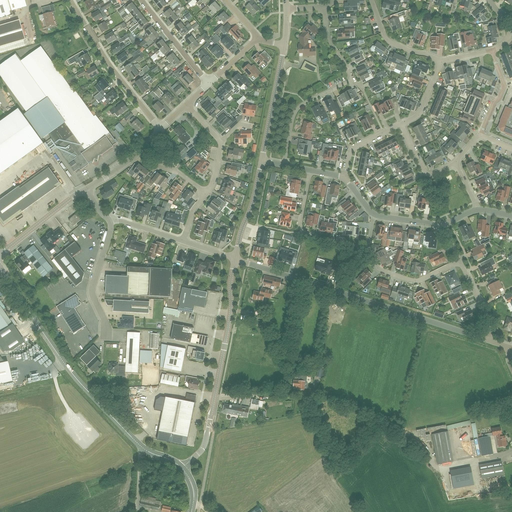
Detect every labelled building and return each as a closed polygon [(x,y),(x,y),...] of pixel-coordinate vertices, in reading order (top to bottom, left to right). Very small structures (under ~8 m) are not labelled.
[(0,0),(0,46),(14,43),(24,40),(19,20),(8,23),(8,24),(0,26),(0,19),(12,15),(11,11),(7,0),(0,0)] [(94,2),(97,0),(89,0),(85,3),(90,10),(96,6),(94,2)] [(161,10),(167,5),(163,0),(162,0),(157,5),(161,10)] [(253,15),(260,10),(252,2),(253,1),(251,0),(245,0),(249,4),(246,7),(253,15)] [(347,4),(345,4),(345,11),(354,11),(357,11),(357,10),(357,4),(359,4),(359,0),(352,1),(352,4),(347,4)] [(389,0),(390,1),(385,0),(384,0),(382,8),(392,11),(394,5),(399,6),(400,1),(398,0),(389,0)] [(454,13),(455,9),(457,2),(454,1),(453,0),(446,0),(446,3),(452,5),(451,8),(450,12),(454,13)] [(463,10),(470,12),(472,6),(469,5),(469,0),(461,0),(460,6),(464,7),(463,10)] [(112,5),(110,1),(100,7),(102,10),(107,6),(108,7),(112,5)] [(212,16),(220,8),(215,3),(209,8),(212,11),(210,13),(212,16)] [(130,13),(136,8),(132,4),(126,8),(130,13)] [(469,14),(472,15),(474,18),(475,17),(477,20),(486,13),(482,7),(476,12),(474,9),(475,7),(472,6),(470,12),(469,14)] [(134,18),(140,13),(136,8),(130,13),(134,18)] [(168,19),(174,14),(170,9),(164,14),(168,19)] [(103,18),(106,16),(103,10),(100,12),(99,11),(92,15),(96,22),(102,18),(103,18)] [(179,11),(176,13),(174,14),(168,19),(172,24),(178,19),(175,16),(180,12),(179,11)] [(398,19),(403,17),(406,16),(404,11),(391,16),(392,20),(389,21),(393,32),(402,29),(398,19)] [(224,23),(229,18),(224,12),(219,17),(218,16),(216,18),(218,21),(220,19),(224,23)] [(52,13),(48,14),(43,15),(40,16),(41,21),(45,20),(47,28),(55,25),(52,13)] [(138,23),(144,18),(140,13),(134,18),(138,23)] [(340,25),(344,25),(350,24),(351,24),(351,20),(355,20),(355,14),(349,14),(345,14),(345,18),(340,18),(340,25)] [(142,28),(148,23),(144,18),(138,23),(142,28)] [(106,26),(110,24),(108,21),(105,23),(98,27),(102,33),(109,29),(106,26)] [(127,27),(124,23),(115,28),(117,31),(123,28),(124,29),(127,27)] [(179,32),(185,28),(181,23),(175,28),(179,32)] [(197,23),(192,27),(189,24),(187,26),(185,28),(179,32),(183,37),(193,29),(194,31),(200,27),(197,23)] [(489,33),(497,32),(496,26),(489,27),(489,24),(483,25),(485,30),(488,30),(489,33)] [(223,28),(224,27),(221,25),(216,29),(214,32),(216,34),(219,32),(223,28)] [(305,29),(302,32),(304,33),(309,38),(309,39),(313,35),(315,37),(320,32),(314,26),(312,29),(308,26),(307,26),(307,25),(304,28),(305,29)] [(224,27),(223,28),(228,34),(230,32),(238,40),(243,36),(237,30),(239,29),(236,26),(233,29),(230,26),(226,29),(224,27)] [(145,40),(147,38),(149,36),(155,32),(151,27),(146,32),(147,33),(145,35),(145,36),(143,38),(145,40)] [(349,32),(353,32),(353,27),(345,28),(345,31),(338,31),(338,38),(349,38),(349,32)] [(417,37),(414,43),(422,46),(425,37),(421,35),(422,32),(416,29),(413,35),(417,37)] [(115,37),(118,35),(116,32),(113,34),(112,33),(105,37),(109,44),(116,39),(115,37)] [(155,32),(149,36),(147,38),(145,40),(140,44),(142,47),(146,44),(147,42),(149,40),(150,41),(152,40),(153,41),(159,37),(155,32)] [(467,47),(468,48),(470,47),(471,46),(474,45),(472,35),(467,36),(466,32),(460,33),(463,44),(466,43),(467,47)] [(496,38),(498,38),(497,32),(489,33),(489,37),(486,38),(488,45),(497,43),(496,38)] [(307,45),(307,40),(309,38),(304,33),(300,37),(300,45),(301,45),(307,45)] [(457,39),(460,39),(458,33),(454,34),(455,38),(448,40),(450,51),(459,49),(457,39)] [(213,37),(218,43),(221,40),(216,34),(213,37)] [(439,46),(443,47),(443,42),(444,35),(438,35),(437,38),(431,38),(431,43),(432,43),(431,49),(439,50),(439,46)] [(190,46),(196,41),(192,36),(186,41),(190,46)] [(199,46),(197,43),(202,39),(200,37),(198,40),(196,41),(190,46),(194,51),(199,46)] [(218,43),(213,37),(210,40),(215,45),(218,43)] [(229,49),(234,44),(227,37),(221,42),(225,46),(226,46),(229,49)] [(160,50),(166,45),(162,41),(156,45),(160,50)] [(373,52),(375,51),(381,56),(382,55),(386,57),(389,53),(389,52),(386,50),(381,46),(381,45),(377,42),(375,46),(373,45),(372,45),(370,48),(371,50),(373,52)] [(347,51),(350,57),(358,53),(356,50),(359,48),(356,43),(351,46),(352,48),(347,51)] [(121,49),(125,47),(123,45),(120,46),(118,44),(111,48),(115,54),(122,50),(121,49)] [(166,45),(160,50),(158,51),(152,56),(150,57),(153,60),(160,54),(162,56),(164,54),(164,55),(170,50),(166,45)] [(309,45),(307,45),(301,45),(300,45),(298,45),(298,49),(298,53),(299,53),(305,53),(305,57),(309,57),(309,56),(315,56),(315,49),(309,49),(309,45)] [(218,59),(224,53),(217,46),(214,49),(212,46),(209,49),(218,59)] [(110,133),(96,116),(94,113),(93,113),(91,110),(89,111),(72,87),(71,88),(42,47),(22,61),(17,54),(0,65),(0,74),(27,113),(25,115),(27,119),(19,109),(0,122),(0,174),(44,143),(29,124),(30,123),(42,139),(49,135),(57,147),(62,154),(74,172),(74,173),(77,170),(79,172),(81,171),(89,165),(90,165),(89,164),(92,163),(93,163),(93,164),(95,160),(98,161),(99,156),(101,155),(101,156),(113,147),(113,146),(117,143),(110,133)] [(134,58),(139,55),(141,53),(139,49),(131,55),(134,58)] [(129,58),(127,57),(131,54),(127,50),(124,52),(125,53),(118,58),(119,60),(118,61),(120,64),(121,63),(121,64),(129,58)] [(202,60),(204,63),(205,63),(206,64),(205,65),(208,68),(210,66),(210,67),(213,64),(213,63),(214,62),(211,59),(209,56),(209,57),(207,55),(208,54),(203,50),(200,53),(204,58),(202,60)] [(502,62),(511,57),(510,52),(501,55),(502,58),(501,59),(502,62)] [(80,60),(84,66),(91,62),(91,61),(92,60),(90,57),(89,58),(87,54),(81,58),(79,53),(67,60),(70,66),(80,60)] [(360,56),(358,53),(350,57),(353,62),(358,60),(359,63),(365,60),(362,55),(360,56)] [(171,63),(177,59),(173,54),(167,59),(171,63)] [(271,60),(271,58),(268,55),(266,57),(263,54),(260,56),(258,54),(252,58),(260,67),(265,63),(266,64),(269,61),(271,60)] [(389,59),(386,65),(392,67),(394,64),(397,65),(400,57),(394,54),(394,56),(390,54),(387,58),(389,59)] [(400,57),(397,65),(395,69),(398,71),(404,73),(405,72),(407,67),(403,66),(406,59),(400,57)] [(504,64),(505,67),(511,64),(511,57),(502,62),(503,65),(504,64)] [(135,69),(139,66),(138,64),(136,66),(135,65),(134,65),(133,66),(131,64),(134,62),(132,59),(129,61),(131,63),(125,68),(129,74),(135,69)] [(170,64),(166,67),(168,69),(173,65),(175,68),(181,63),(177,59),(171,63),(170,64)] [(305,62),(301,70),(317,74),(317,68),(305,62)] [(359,75),(367,72),(365,68),(367,67),(365,62),(360,65),(361,68),(356,70),(359,75)] [(423,73),(426,74),(429,68),(421,64),(415,66),(412,74),(419,77),(420,73),(423,73)] [(256,78),(261,73),(256,69),(254,71),(249,65),(243,70),(250,78),(253,75),(256,78)] [(139,74),(136,70),(140,68),(139,66),(135,69),(129,74),(133,79),(139,75),(139,74)] [(139,74),(139,75),(140,77),(150,70),(147,66),(142,70),(143,71),(139,74)] [(461,67),(464,79),(467,78),(472,77),(472,75),(473,75),(475,71),(474,67),(468,69),(467,66),(461,67)] [(87,72),(91,78),(99,74),(95,67),(87,72)] [(460,80),(464,79),(461,67),(455,68),(457,74),(453,74),(452,72),(454,80),(460,79),(460,80)] [(183,74),(181,76),(179,74),(183,70),(181,68),(174,74),(178,78),(180,76),(183,79),(189,85),(194,81),(188,75),(185,77),(183,74)] [(484,80),(487,71),(482,69),(479,75),(477,74),(474,80),(479,82),(481,78),(484,80)] [(373,78),(371,74),(372,74),(370,70),(367,72),(359,75),(362,81),(367,79),(368,81),(373,78)] [(491,86),(493,81),(490,80),(493,74),(487,71),(484,80),(487,81),(486,84),(491,86)] [(454,80),(452,72),(446,73),(447,78),(444,79),(446,85),(451,84),(451,81),(454,80)] [(247,79),(244,81),(238,74),(233,79),(238,85),(237,85),(237,86),(239,88),(240,88),(244,84),(248,88),(252,84),(247,79)] [(420,90),(422,84),(422,83),(423,81),(418,79),(419,78),(412,75),(407,86),(412,88),(412,87),(420,90)] [(136,83),(140,88),(146,84),(152,79),(149,76),(147,79),(145,76),(142,79),(136,83)] [(374,92),(376,94),(385,89),(384,86),(381,88),(379,85),(382,83),(380,78),(370,83),(371,86),(369,87),(372,93),(374,92)] [(103,95),(101,93),(109,86),(104,80),(98,85),(100,87),(97,90),(100,93),(94,98),(96,101),(103,95)] [(178,95),(184,90),(179,85),(180,84),(178,82),(175,85),(178,87),(174,91),(178,95)] [(222,87),(229,94),(233,89),(236,92),(238,90),(234,85),(232,87),(227,82),(222,87)] [(144,93),(150,89),(146,84),(140,88),(144,93)] [(157,97),(159,99),(164,94),(157,87),(153,92),(157,97)] [(222,87),(217,91),(218,92),(215,94),(224,103),(226,101),(226,100),(231,96),(229,94),(222,87)] [(357,94),(354,95),(351,90),(346,93),(350,101),(353,99),(354,102),(360,99),(357,94)] [(450,96),(452,91),(449,90),(448,93),(441,90),(439,95),(446,98),(447,95),(450,96)] [(110,103),(118,97),(113,91),(106,98),(110,103)] [(476,111),(479,106),(481,100),(482,101),(485,95),(474,91),(472,94),(470,93),(469,95),(468,95),(467,97),(469,98),(468,101),(466,105),(464,104),(463,105),(463,106),(462,108),(464,109),(463,113),(464,113),(463,117),(461,115),(459,120),(471,125),(471,123),(473,124),(473,123),(475,118),(474,117),(476,111)] [(168,93),(163,98),(169,104),(171,102),(172,102),(174,101),(174,100),(174,99),(172,96),(172,95),(170,93),(169,93),(168,93)] [(344,104),(350,101),(346,93),(340,96),(342,101),(339,102),(342,108),(346,106),(344,104)] [(103,95),(96,101),(99,104),(105,99),(103,95)] [(409,100),(410,97),(406,97),(401,95),(399,101),(401,102),(399,107),(405,109),(409,100)] [(446,98),(439,95),(437,100),(447,104),(448,102),(445,101),(446,98)] [(208,98),(204,101),(206,104),(202,107),(206,112),(213,106),(214,105),(211,102),(212,101),(208,98)] [(397,98),(394,98),(384,104),(388,112),(394,109),(391,104),(393,103),(394,105),(397,104),(397,98)] [(342,112),(336,102),(339,107),(336,109),(331,100),(325,103),(330,113),(334,111),(336,115),(342,112)] [(417,102),(413,100),(412,102),(409,100),(405,109),(410,112),(412,106),(415,108),(417,102)] [(511,100),(509,108),(505,107),(500,121),(498,126),(498,127),(497,127),(496,128),(496,129),(496,130),(497,131),(498,132),(499,132),(500,132),(501,132),(506,134),(505,135),(511,137),(511,100)] [(159,113),(164,108),(158,102),(153,107),(159,113)] [(118,111),(121,115),(128,109),(123,103),(115,110),(113,107),(106,113),(109,117),(112,114),(113,115),(118,111)] [(373,106),(377,112),(378,115),(381,113),(383,116),(388,113),(388,112),(384,104),(381,106),(379,103),(373,106)] [(206,112),(210,116),(214,112),(216,115),(221,111),(217,107),(216,108),(214,105),(213,106),(206,112)] [(245,105),(245,106),(240,105),(236,112),(241,116),(243,114),(254,116),(256,106),(245,105)] [(442,108),(435,105),(433,110),(443,114),(444,112),(440,110),(442,108)] [(322,121),(328,118),(323,108),(320,109),(318,106),(317,107),(317,106),(314,107),(314,108),(312,109),(316,118),(315,118),(318,123),(322,121)] [(222,125),(228,119),(225,117),(228,114),(224,109),(219,114),(221,117),(217,121),(221,125),(222,125)] [(437,118),(439,115),(442,116),(443,114),(433,110),(430,115),(437,118)] [(127,121),(133,116),(130,112),(124,118),(127,121)] [(372,120),(371,120),(368,115),(363,118),(364,120),(361,122),(365,131),(371,128),(370,126),(374,124),(372,120)] [(226,129),(227,128),(230,131),(238,123),(231,116),(228,118),(228,119),(222,125),(226,129)] [(138,133),(144,127),(137,120),(134,117),(130,120),(133,123),(131,125),(138,133)] [(311,140),(312,134),(310,134),(312,124),(304,122),(303,129),(302,129),(301,133),(306,134),(305,139),(311,140)] [(459,131),(466,137),(470,132),(469,131),(471,128),(467,125),(461,122),(458,125),(462,128),(459,131)] [(352,137),(357,135),(355,129),(357,127),(355,123),(347,127),(352,137)] [(416,134),(424,130),(422,127),(425,125),(424,123),(421,124),(421,125),(413,129),(416,134)] [(121,133),(125,129),(121,124),(116,128),(121,133)] [(190,139),(185,133),(186,132),(179,126),(174,131),(180,137),(179,138),(185,144),(190,139)] [(339,131),(341,135),(344,134),(347,140),(352,137),(347,127),(339,131)] [(424,130),(416,134),(418,140),(427,135),(425,132),(428,131),(427,128),(424,130)] [(450,135),(451,135),(455,139),(457,137),(462,141),(466,137),(459,131),(457,133),(454,131),(450,135)] [(247,137),(251,137),(251,132),(241,132),(241,135),(235,135),(235,143),(242,143),(242,144),(247,144),(247,137)] [(427,135),(418,140),(422,146),(430,142),(428,138),(431,136),(430,134),(427,135)] [(448,144),(454,150),(458,146),(453,142),(455,139),(451,135),(445,142),(448,144)] [(389,142),(394,152),(396,151),(395,148),(398,146),(394,140),(389,142)] [(311,149),(313,142),(304,141),(304,144),(299,144),(298,150),(300,151),(299,154),(306,156),(308,149),(311,149)] [(385,144),(388,151),(391,150),(392,153),(394,152),(389,142),(385,144)] [(330,160),(332,148),(332,149),(328,148),(329,145),(323,144),(322,151),(325,152),(324,159),(325,159),(325,160),(327,161),(328,160),(330,160)] [(385,153),(388,151),(385,144),(380,147),(385,157),(387,155),(385,153)] [(442,151),(444,157),(443,154),(446,150),(451,154),(454,150),(448,144),(446,147),(443,145),(440,148),(442,151)] [(330,159),(332,160),(333,161),(335,161),(335,160),(336,161),(338,153),(341,154),(343,147),(337,145),(336,149),(332,148),(330,160),(330,159)] [(181,157),(188,150),(183,146),(177,152),(181,157)] [(385,157),(380,147),(375,149),(378,156),(381,155),(383,158),(385,157)] [(235,149),(234,152),(229,152),(228,158),(237,160),(238,155),(243,156),(244,151),(238,150),(235,149)] [(434,149),(431,151),(437,164),(443,161),(442,158),(444,157),(442,151),(436,154),(434,149)] [(437,164),(431,151),(428,152),(430,157),(425,160),(427,165),(430,164),(432,166),(437,164)] [(492,164),(496,156),(485,151),(481,160),(492,164)] [(205,158),(200,154),(198,156),(202,160),(195,169),(202,174),(207,168),(210,165),(203,160),(205,158)] [(500,169),(503,170),(507,160),(502,158),(499,165),(495,163),(493,169),(499,172),(500,169)] [(401,160),(393,164),(397,173),(397,174),(397,175),(397,176),(398,176),(399,176),(402,175),(411,171),(411,170),(410,171),(407,165),(404,167),(401,160)] [(507,160),(503,170),(506,171),(505,172),(507,173),(507,175),(510,176),(511,171),(511,169),(509,168),(511,163),(507,160)] [(476,175),(482,172),(479,165),(475,166),(473,162),(467,165),(471,173),(474,172),(475,172),(476,175)] [(139,176),(144,169),(139,164),(135,169),(132,168),(128,173),(133,177),(135,173),(139,176)] [(235,176),(236,172),(239,173),(239,171),(241,171),(242,169),(245,169),(245,170),(248,170),(249,166),(236,164),(235,167),(228,166),(226,173),(230,174),(230,175),(235,176)] [(0,220),(3,225),(22,212),(32,205),(36,202),(56,188),(60,184),(48,167),(19,187),(9,194),(0,200),(0,220)] [(142,189),(146,183),(148,181),(144,179),(149,172),(144,169),(139,176),(141,178),(139,181),(142,183),(138,189),(140,191),(142,189)] [(411,171),(402,175),(403,175),(405,178),(402,180),(405,186),(413,182),(411,178),(414,176),(414,175),(412,171),(411,171)] [(158,184),(164,177),(163,177),(158,174),(153,179),(151,177),(148,181),(146,183),(151,187),(154,183),(157,185),(158,184)] [(480,177),(481,180),(475,183),(478,188),(486,185),(486,184),(484,181),(488,180),(485,174),(480,177)] [(291,187),(299,188),(301,182),(295,181),(296,177),(289,175),(287,182),(292,183),(291,187)] [(169,181),(164,177),(158,184),(161,186),(158,191),(163,195),(168,189),(164,187),(169,181)] [(367,186),(371,191),(378,186),(379,185),(374,178),(370,181),(371,183),(367,186)] [(222,187),(231,191),(233,186),(238,189),(241,183),(232,180),(231,183),(225,180),(222,187)] [(112,189),(118,186),(115,181),(109,184),(111,186),(101,193),(105,200),(114,194),(112,189)] [(318,194),(318,196),(324,197),(326,187),(322,186),(323,183),(316,181),(313,193),(318,194)] [(493,186),(491,182),(486,184),(486,185),(478,188),(479,188),(482,194),(483,193),(484,196),(494,191),(492,186),(493,186)] [(176,195),(182,187),(176,183),(170,191),(173,194),(170,198),(175,201),(178,196),(176,195)] [(331,200),(332,201),(332,197),(337,198),(337,196),(338,196),(339,186),(339,185),(334,184),(334,185),(332,185),(330,194),(327,193),(326,199),(326,201),(325,201),(325,205),(330,206),(331,202),(331,200)] [(378,186),(371,191),(374,196),(379,193),(380,195),(384,192),(381,188),(379,189),(378,186)] [(231,191),(222,187),(220,193),(226,196),(225,199),(233,202),(235,197),(230,195),(231,191)] [(299,188),(291,187),(291,190),(287,189),(286,196),(292,197),(292,193),(298,195),(299,188)] [(504,202),(505,198),(508,199),(510,188),(505,187),(504,192),(498,190),(496,200),(504,202)] [(190,199),(194,195),(188,190),(182,198),(186,200),(184,202),(189,206),(193,201),(190,199)] [(395,204),(396,194),(390,193),(389,197),(386,196),(384,206),(391,207),(392,203),(395,204)] [(125,209),(127,200),(124,199),(125,196),(119,194),(117,200),(120,201),(118,207),(125,209)] [(405,208),(406,199),(403,199),(403,195),(397,194),(396,200),(400,201),(399,208),(405,208)] [(413,194),(413,197),(409,197),(408,200),(406,199),(405,208),(406,209),(406,210),(408,210),(409,209),(410,209),(411,205),(415,206),(415,201),(416,194),(413,194)] [(419,209),(419,210),(420,210),(421,211),(422,211),(423,210),(424,210),(424,209),(425,209),(425,203),(429,203),(430,197),(424,196),(424,199),(419,199),(418,208),(419,209)] [(292,200),(281,197),(280,204),(285,205),(284,209),(295,211),(296,204),(292,203),(292,200)] [(136,206),(138,200),(132,198),(131,202),(127,200),(125,209),(131,211),(133,205),(136,206)] [(211,204),(221,212),(218,209),(220,207),(223,209),(227,204),(222,200),(220,203),(215,199),(211,204)] [(343,213),(345,212),(354,206),(353,206),(349,201),(344,205),(342,202),(339,204),(336,207),(339,212),(341,210),(343,213)] [(150,212),(151,205),(145,203),(143,208),(139,207),(137,215),(144,218),(146,211),(150,212)] [(215,220),(219,215),(221,212),(211,204),(207,209),(212,213),(210,216),(215,220)] [(352,215),(357,211),(354,206),(345,212),(346,211),(348,214),(346,215),(347,216),(345,217),(348,221),(350,221),(354,218),(352,215)] [(163,216),(165,209),(159,207),(157,213),(153,211),(150,220),(157,222),(159,215),(163,216)] [(179,227),(182,218),(182,217),(186,218),(188,211),(184,210),(182,216),(176,214),(172,225),(179,227)] [(62,226),(69,234),(84,223),(75,212),(63,222),(65,224),(62,226)] [(290,227),(291,220),(288,219),(288,217),(289,218),(289,214),(283,213),(282,218),(281,218),(280,225),(290,227)] [(306,226),(312,227),(314,220),(317,220),(319,215),(313,214),(309,213),(306,226)] [(172,225),(176,214),(175,214),(175,216),(168,214),(165,223),(172,225)] [(326,232),(328,224),(329,220),(325,219),(324,218),(324,217),(319,216),(318,224),(321,225),(320,231),(326,232)] [(203,236),(204,231),(207,232),(210,221),(206,220),(204,224),(199,222),(195,233),(197,234),(197,235),(201,237),(201,236),(203,236)] [(489,226),(486,226),(486,221),(479,220),(479,221),(478,222),(478,223),(479,224),(478,231),(483,231),(482,237),(488,237),(489,226)] [(331,224),(328,224),(326,232),(332,234),(333,227),(336,228),(337,222),(332,221),(331,224)] [(505,235),(506,229),(502,228),(503,224),(496,223),(494,233),(494,236),(494,237),(496,238),(498,237),(498,234),(500,235),(501,234),(505,235)] [(379,239),(382,239),(381,246),(385,246),(386,240),(387,234),(383,233),(384,227),(382,226),(382,225),(379,225),(378,226),(376,235),(380,236),(379,239)] [(471,226),(467,228),(466,225),(459,228),(463,237),(467,235),(469,239),(475,236),(471,226)] [(347,226),(345,235),(353,236),(353,235),(358,235),(359,228),(347,226)] [(392,237),(396,237),(397,228),(391,228),(390,234),(387,234),(386,240),(385,246),(389,247),(390,240),(389,240),(389,238),(392,239),(392,237)] [(404,242),(405,236),(402,236),(403,229),(397,228),(396,237),(395,241),(404,242)] [(58,239),(64,235),(59,229),(56,232),(56,233),(55,234),(52,231),(46,236),(46,237),(52,244),(53,244),(59,239),(58,239)] [(413,242),(415,231),(414,231),(413,230),(412,229),(411,229),(411,230),(410,230),(409,230),(408,237),(405,236),(404,242),(413,243),(413,242)] [(220,233),(214,231),(213,236),(214,236),(213,241),(220,244),(221,241),(225,242),(228,232),(221,230),(220,233)] [(415,231),(413,242),(419,243),(419,244),(422,245),(423,239),(420,238),(420,232),(419,231),(418,230),(417,230),(416,230),(416,231),(415,231)] [(270,233),(260,231),(258,237),(269,239),(270,233)] [(428,248),(435,249),(437,237),(433,236),(434,233),(430,232),(430,233),(427,233),(427,237),(424,236),(423,242),(429,243),(428,248)] [(55,247),(53,244),(52,244),(46,237),(41,241),(47,249),(44,252),(49,258),(53,255),(50,251),(55,247)] [(127,243),(126,247),(144,253),(146,246),(136,242),(137,239),(131,237),(130,237),(129,237),(128,239),(127,240),(127,241),(126,242),(126,243),(127,243)] [(258,237),(257,243),(268,245),(269,239),(258,237)] [(273,248),(286,250),(287,241),(274,239),(273,248)] [(81,250),(75,242),(54,259),(76,287),(82,282),(84,274),(72,258),(81,250)] [(152,244),(151,247),(148,257),(155,259),(156,254),(161,256),(165,245),(162,244),(161,243),(159,242),(158,243),(157,243),(156,246),(152,244)] [(31,262),(43,277),(53,270),(34,245),(24,253),(25,255),(22,257),(15,262),(22,271),(29,266),(28,264),(31,262)] [(260,246),(255,246),(255,247),(254,247),(253,256),(263,258),(266,258),(267,255),(264,255),(265,249),(260,249),(261,246),(260,246)] [(481,253),(485,251),(483,246),(476,249),(477,252),(472,254),(475,260),(476,260),(476,262),(484,258),(481,253)] [(377,253),(379,259),(392,252),(391,250),(386,252),(385,249),(377,253)] [(283,250),(279,261),(285,262),(288,252),(283,250)] [(408,266),(405,265),(407,258),(403,257),(404,252),(397,250),(394,262),(397,263),(396,268),(403,270),(406,271),(408,266)] [(127,254),(124,253),(116,251),(114,257),(119,259),(118,262),(124,264),(127,254)] [(285,262),(291,264),(294,254),(288,252),(285,262)] [(392,252),(379,259),(382,264),(385,263),(387,266),(392,263),(392,262),(391,260),(390,260),(389,258),(394,255),(392,252)] [(192,254),(191,255),(190,254),(189,257),(186,256),(186,255),(180,253),(178,261),(183,263),(184,261),(187,262),(186,266),(192,268),(196,257),(195,256),(195,255),(192,254)] [(431,263),(434,262),(436,265),(445,261),(442,254),(439,256),(437,253),(429,257),(431,263)] [(485,265),(479,268),(482,275),(493,270),(491,266),(496,264),(493,258),(484,262),(485,265)] [(199,262),(196,269),(195,272),(200,274),(201,270),(203,271),(203,272),(211,275),(215,263),(207,260),(206,264),(199,262)] [(329,275),(333,263),(326,261),(324,264),(318,262),(315,270),(322,272),(322,273),(329,275)] [(423,271),(424,265),(419,264),(420,264),(412,263),(411,273),(418,274),(419,271),(423,271)] [(26,275),(33,269),(31,266),(23,272),(26,275)] [(171,298),(173,270),(128,268),(127,278),(106,277),(105,295),(171,298)] [(360,283),(364,287),(371,280),(369,278),(371,275),(366,270),(359,277),(362,281),(360,283)] [(455,286),(460,284),(454,272),(445,277),(450,285),(454,283),(455,286)] [(279,288),(281,281),(276,280),(277,279),(264,276),(263,284),(279,288)] [(382,288),(381,292),(389,294),(391,288),(388,287),(389,283),(380,279),(377,287),(382,288)] [(499,281),(496,282),(494,279),(487,283),(489,286),(488,286),(493,297),(501,293),(499,290),(502,288),(499,281)] [(441,295),(447,292),(442,282),(438,283),(437,281),(431,284),(435,293),(439,291),(441,295)] [(407,299),(410,291),(406,289),(406,288),(400,286),(398,290),(393,289),(391,296),(396,297),(397,295),(407,299)] [(204,308),(206,298),(207,293),(182,288),(178,308),(188,310),(189,305),(204,308)] [(262,301),(263,297),(270,299),(272,292),(261,289),(260,293),(254,292),(252,299),(262,301)] [(424,290),(416,294),(417,297),(415,298),(417,303),(419,301),(421,304),(426,302),(428,307),(434,304),(429,292),(425,294),(424,290)] [(464,296),(461,297),(459,294),(449,299),(452,305),(456,303),(458,307),(467,303),(464,296)] [(74,308),(80,304),(77,299),(78,298),(76,295),(56,307),(73,334),(86,326),(74,308)] [(149,302),(114,300),(113,301),(105,300),(105,301),(107,306),(113,306),(113,312),(149,314),(149,302)] [(11,351),(24,342),(0,306),(0,346),(4,352),(11,351)] [(180,317),(181,311),(165,308),(164,314),(180,317)] [(464,321),(473,317),(470,310),(464,314),(462,311),(457,313),(459,319),(462,317),(464,321)] [(123,317),(122,320),(121,320),(121,325),(118,325),(118,328),(133,329),(134,318),(123,317)] [(511,327),(511,319),(511,320),(507,319),(503,329),(510,331),(511,327)] [(171,339),(206,347),(208,339),(206,336),(193,334),(194,328),(174,324),(171,339)] [(122,366),(122,371),(125,371),(125,372),(138,373),(140,333),(128,332),(126,367),(122,366)] [(157,334),(157,332),(152,332),(151,348),(160,348),(160,334),(157,334)] [(93,345),(89,349),(80,359),(87,366),(100,352),(93,345)] [(163,369),(181,372),(186,349),(168,346),(163,369)] [(196,352),(197,348),(188,347),(187,353),(193,354),(192,359),(196,359),(196,361),(200,362),(200,360),(203,361),(205,354),(196,352)] [(0,357),(0,384),(12,382),(8,361),(4,362),(0,357)] [(96,368),(99,365),(101,364),(96,358),(88,366),(93,371),(95,373),(98,370),(96,368)] [(118,371),(122,371),(122,366),(118,366),(118,364),(117,364),(117,363),(111,363),(111,364),(110,364),(110,365),(109,365),(108,371),(111,371),(111,373),(116,374),(116,372),(118,373),(118,371)] [(180,378),(162,374),(160,383),(178,387),(180,378)] [(193,390),(193,389),(197,390),(199,382),(193,381),(193,380),(193,378),(186,376),(185,382),(187,383),(189,386),(189,388),(190,388),(191,389),(193,390)] [(307,383),(306,383),(306,378),(298,377),(298,381),(294,381),(293,388),(298,388),(298,390),(304,390),(304,389),(307,389),(307,383)] [(165,397),(164,404),(158,432),(188,438),(194,408),(195,409),(196,404),(196,403),(195,403),(196,396),(187,394),(185,401),(165,397)] [(260,400),(252,399),(250,408),(258,410),(260,400)] [(235,415),(237,405),(232,404),(231,406),(227,405),(228,405),(225,404),(225,405),(224,405),(223,405),(222,409),(223,409),(222,413),(235,416),(235,415)] [(247,417),(249,408),(237,405),(235,415),(247,417)] [(449,431),(472,426),(471,421),(448,427),(449,431)] [(453,461),(448,432),(433,435),(438,464),(453,461)] [(490,436),(479,439),(482,456),(493,454),(490,436)] [(480,466),(483,479),(504,474),(501,462),(480,466)] [(464,476),(476,474),(475,464),(463,466),(464,476)] [(158,511),(160,502),(156,501),(156,499),(142,496),(140,507),(158,511)]
